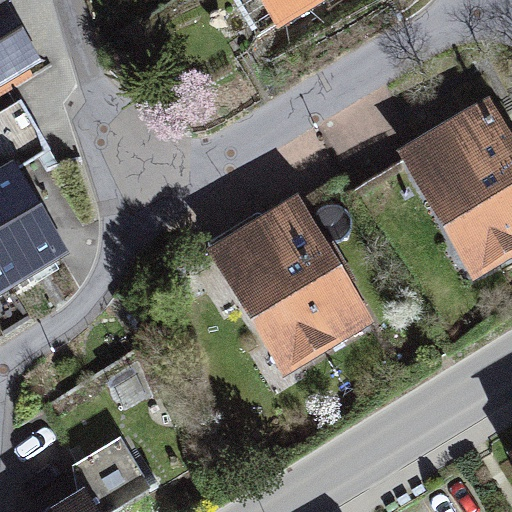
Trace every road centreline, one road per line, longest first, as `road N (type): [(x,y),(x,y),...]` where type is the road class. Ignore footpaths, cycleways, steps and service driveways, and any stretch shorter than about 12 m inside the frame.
road 1 (residential): [(492,0),(154,191)]
road 2 (tertiary): [(280,511),(511,368)]
road 3 (residential): [(154,191),(110,278),(0,374)]
road 4 (residential): [(154,191),(94,93),(67,0)]
